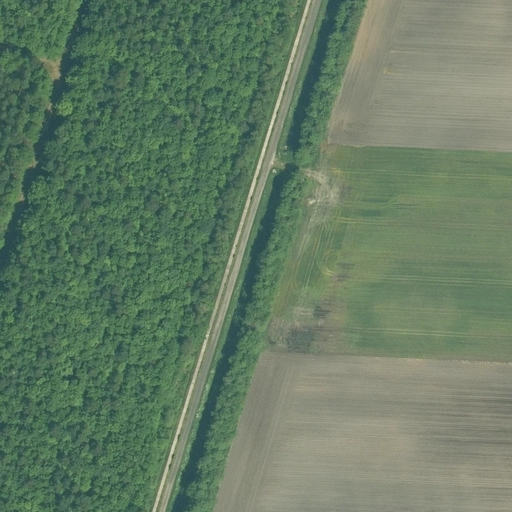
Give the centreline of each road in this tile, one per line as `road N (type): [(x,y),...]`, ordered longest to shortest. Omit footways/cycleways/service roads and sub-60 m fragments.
road 1 (track): [(323,0),(162,511)]
road 2 (track): [(0,281),(87,0)]
